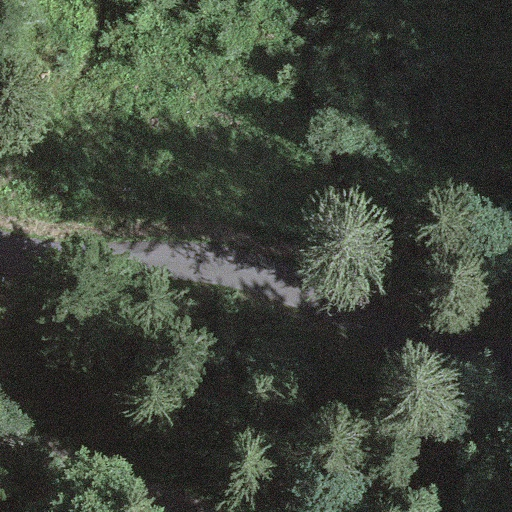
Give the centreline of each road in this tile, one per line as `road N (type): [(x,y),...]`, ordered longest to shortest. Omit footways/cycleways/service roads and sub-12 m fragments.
road 1 (unclassified): [(0,246),(227,262),(438,352),(511,359)]
road 2 (track): [(123,511),(0,458)]
